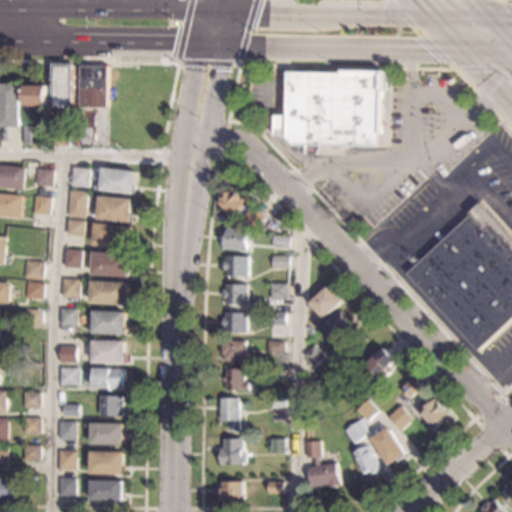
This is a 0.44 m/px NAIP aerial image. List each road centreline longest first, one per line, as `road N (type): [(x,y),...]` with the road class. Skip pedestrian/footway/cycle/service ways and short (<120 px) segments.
road 1 (residential): [(511,433),(290,186),(243,147),(193,135)]
road 2 (tertiary): [(175,511),(179,277),(193,135)]
road 3 (secondary): [(225,46),(464,55)]
road 4 (secondary): [(233,10),(0,7)]
road 5 (secondary): [(428,13),(233,10)]
road 6 (secondary): [(43,45),(200,46)]
road 7 (residential): [(511,412),(417,510)]
